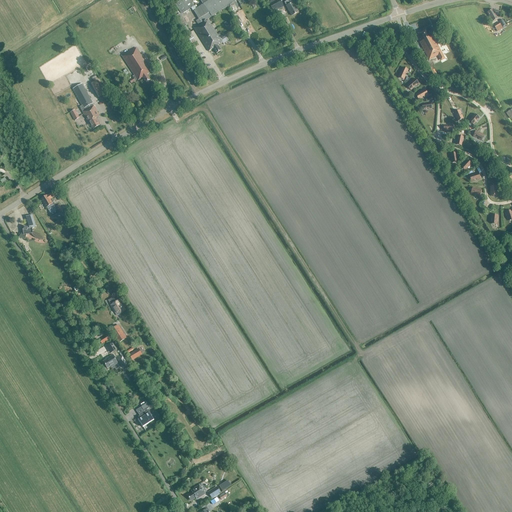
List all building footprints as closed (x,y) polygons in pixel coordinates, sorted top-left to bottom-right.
[(81,18),(88,14),(80,0),(75,0),(76,2),(73,3),(81,18)] [(127,24),(128,24),(147,54),(160,46),(140,16),(144,13),(135,0),(130,0),(117,9),(127,24)] [(181,0),(175,4),(181,14),(191,8),(194,6),(190,0),(181,0)] [(196,8),(193,10),(199,19),(196,21),(198,25),(195,27),(194,28),(209,51),(213,48),(217,54),(221,51),(218,46),(222,43),(221,41),(223,40),(226,38),(225,35),(221,37),(220,38),(207,19),(212,17),(239,0),(200,0),(203,4),(196,8)] [(271,0),(270,1),(268,3),(273,13),(275,11),(284,7),(279,0),(271,0)] [(292,16),(298,12),(293,2),(286,6),(292,16)] [(493,21),(498,18),(492,10),(487,13),(493,21)] [(175,17),(182,28),(188,25),(181,15),(181,14),(175,17)] [(499,22),(494,26),(497,32),(503,29),(499,22)] [(189,39),(193,37),(186,26),(182,28),(189,39)] [(441,61),(445,59),(434,39),(438,37),(435,32),(432,34),(429,29),(416,35),(429,60),(437,56),(437,57),(438,57),(441,61)] [(128,31),(106,42),(110,51),(132,41),(128,31)] [(175,56),(179,54),(174,40),(170,42),(175,56)] [(113,57),(106,47),(102,49),(109,60),(113,57)] [(147,75),(151,72),(136,48),(122,56),(134,75),(133,77),(134,78),(129,81),(131,83),(137,79),(138,80),(142,77),(146,83),(150,80),(147,75)] [(103,73),(113,67),(110,62),(100,68),(103,73)] [(404,79),(408,70),(403,67),(398,77),(404,79)] [(419,83),(415,79),(407,86),(411,90),(419,83)] [(82,84),(73,89),(79,101),(89,96),(82,84)] [(428,95),(425,90),(416,95),(419,100),(428,95)] [(89,96),(79,101),(82,106),(83,105),(85,110),(94,106),(94,105),(89,96)] [(166,106),(175,102),(173,96),(168,98),(170,102),(162,105),(165,111),(167,110),(166,106)] [(82,106),(80,107),(82,112),(88,123),(89,122),(93,129),(100,125),(96,119),(100,117),(94,106),(85,110),(83,105),(82,106)] [(75,110),(70,112),(75,121),(79,118),(75,110)] [(458,121),(463,119),(460,110),(454,113),(458,121)] [(475,114),(469,121),(474,125),(479,118),(475,114)] [(484,135),(476,131),(473,137),(481,140),(484,135)] [(465,171),(471,164),(467,160),(461,167),(465,171)] [(480,179),(478,173),(469,176),(471,181),(480,179)] [(481,190),(473,187),(471,193),(480,196),(481,190)] [(58,218),(64,214),(62,211),(63,211),(59,205),(56,206),(51,199),(56,196),(54,192),(47,196),(41,199),(47,208),(47,207),(53,217),(56,214),(58,218)] [(33,231),(32,228),(36,227),(32,215),(26,217),(29,228),(25,226),(24,229),(22,229),(23,232),(19,237),(25,240),(27,235),(31,234),(33,236),(36,238),(38,239),(41,240),(44,240),(40,234),(33,231)] [(114,297),(108,301),(111,305),(117,316),(125,311),(118,300),(116,301),(114,297)] [(118,343),(124,339),(126,338),(118,325),(110,330),(118,343)] [(108,335),(99,340),(102,344),(110,338),(108,335)] [(111,353),(116,350),(113,344),(108,347),(111,353)] [(141,354),(138,349),(129,355),(132,360),(141,354)] [(111,367),(118,363),(113,355),(108,358),(108,359),(107,360),(107,359),(103,362),(107,368),(111,366),(111,367)] [(143,428),(154,421),(148,411),(136,418),(143,428)] [(230,478),(222,483),(225,488),(233,482),(230,478)] [(191,493),(186,496),(190,501),(194,498),(195,499),(203,494),(203,493),(205,492),(202,488),(200,490),(198,486),(190,492),(191,493)] [(212,498),(221,492),(217,487),(208,492),(212,498)] [(209,511),(208,510),(212,508),(209,503),(203,507),(206,510),(202,511),(209,511)]
